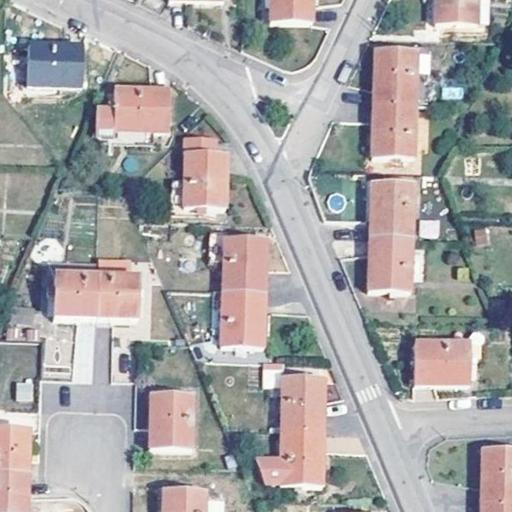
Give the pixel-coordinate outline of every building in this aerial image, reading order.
[(267,0),(267,27),(309,29),(310,0),(267,0)] [(466,37),(477,37),(478,5),(477,0),(436,0),(436,30),(453,30),(466,30),(466,37)] [(478,5),(477,37),(489,37),(490,6),(478,5)] [(27,50),(26,91),(81,93),(83,51),(27,50)] [(374,57),(373,108),(414,109),(429,110),(429,81),(416,81),(416,51),(401,51),(401,58),(374,57)] [(416,81),(429,81),(430,52),(416,51),(416,81)] [(108,117),(101,122),(101,149),(154,150),(154,136),(169,137),(170,96),(114,94),(114,105),(108,105),(108,117)] [(414,109),(373,108),(371,162),(412,163),(414,109)] [(184,158),(215,159),(215,144),(185,143),(184,158)] [(227,159),(215,159),(184,158),(184,187),(184,214),(211,214),(226,214),(227,159)] [(184,214),(184,187),(171,187),(171,221),(211,221),(211,214),(184,214)] [(369,243),(410,243),(412,190),(370,188),(369,243)] [(418,237),(438,237),(438,219),(418,219),(418,237)] [(208,270),(225,270),(225,239),(208,239),(208,270)] [(225,297),(266,297),(266,246),(239,245),(239,239),(225,239),(225,270),(225,297)] [(410,243),(369,243),(367,295),(408,297),(410,243)] [(55,327),(95,327),(97,286),(97,271),(48,270),(48,307),(55,307),(55,327)] [(97,286),(95,327),(138,327),(139,287),(97,286)] [(266,297),(225,297),(224,352),(264,352),(266,297)] [(42,341),(43,380),(67,380),(66,340),(42,341)] [(471,351),(416,348),(415,389),(469,390),(471,351)] [(283,437),(324,437),(326,383),(285,382),(283,437)] [(191,402),(150,401),(149,456),(190,457),(191,402)] [(282,463),(281,488),(281,490),(323,491),(324,437),(283,437),(282,463)] [(0,481),(28,483),(30,441),(7,441),(0,440),(0,481)] [(482,508),(511,509),(511,454),(483,454),(482,508)] [(266,488),(281,488),(282,463),(256,463),(266,488)] [(27,511),(28,483),(0,481),(0,511),(27,511)] [(162,511),(204,511),(205,497),(163,495),(162,511)]
